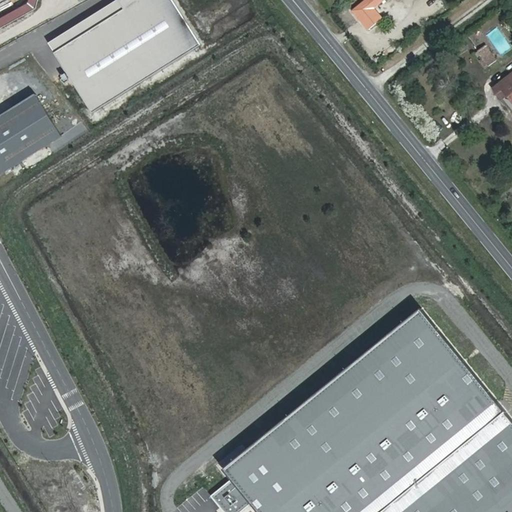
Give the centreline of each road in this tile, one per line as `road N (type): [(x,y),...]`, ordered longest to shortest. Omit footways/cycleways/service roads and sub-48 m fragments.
road 1 (secondary): [(294,0),(511,266)]
road 2 (unclassified): [(0,261),(95,444),(113,511)]
road 3 (track): [(478,0),(363,85)]
